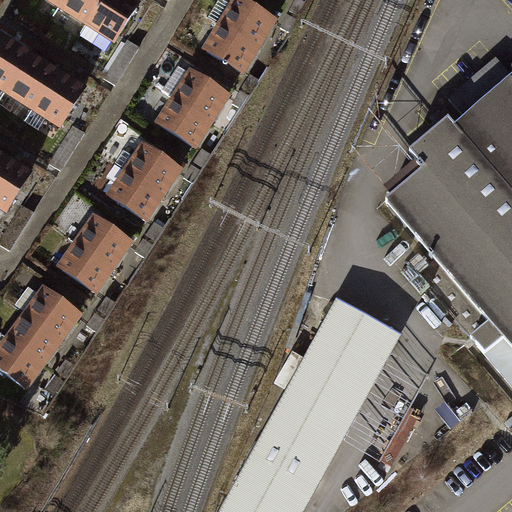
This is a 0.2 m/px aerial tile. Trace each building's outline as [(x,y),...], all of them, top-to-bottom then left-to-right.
[(139,5),(131,0),(40,0),(108,48),(139,5)] [(274,23),(239,2),(207,53),(242,74),(274,23)] [(81,88),(0,35),(0,100),(51,133),(81,88)] [(219,105),(181,78),(150,122),(189,149),(219,105)] [(511,88),(506,81),(365,201),(511,372),(511,88)] [(172,178),(134,152),(102,199),(140,225),(172,178)] [(0,219),(27,181),(0,162),(0,219)] [(125,250),(85,224),(54,271),(94,298),(125,250)] [(35,296),(0,344),(0,384),(20,400),(75,325),(35,296)] [(306,511),(401,338),(335,302),(221,511),(306,511)] [(435,373),(453,399),(464,391),(447,365),(435,373)]
